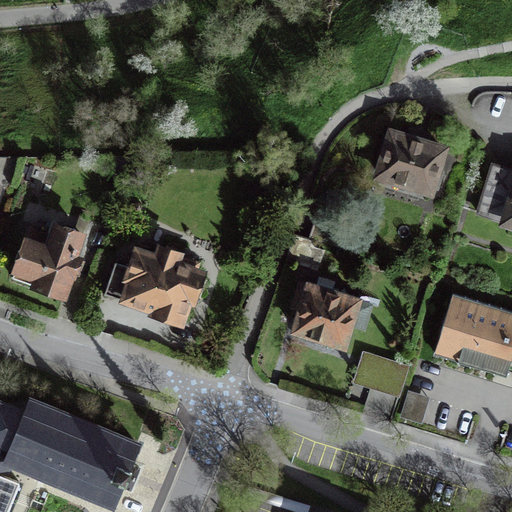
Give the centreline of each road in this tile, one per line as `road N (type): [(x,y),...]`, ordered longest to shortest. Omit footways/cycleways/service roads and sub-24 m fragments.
road 1 (residential): [(222,403),(511,487)]
road 2 (residential): [(0,333),(222,403)]
